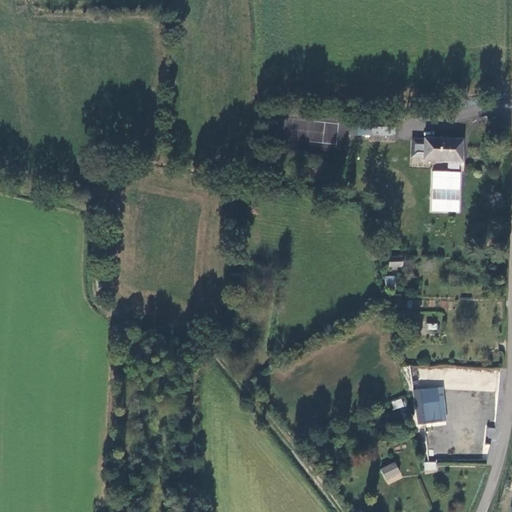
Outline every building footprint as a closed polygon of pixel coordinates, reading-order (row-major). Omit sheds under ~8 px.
[(399,121),(374,118),(373,136),(397,138),(399,121)] [(462,164),(463,144),(428,142),(426,162),(462,164)] [(413,389),(415,424),(446,423),(444,387),(413,389)] [(393,409),(405,406),(404,398),(391,400),(393,409)] [(488,427),(485,436),(495,439),(498,429),(488,427)] [(424,473),(437,471),(435,461),(423,463),(424,473)] [(392,464),(383,468),(389,479),(398,474),(392,464)]
